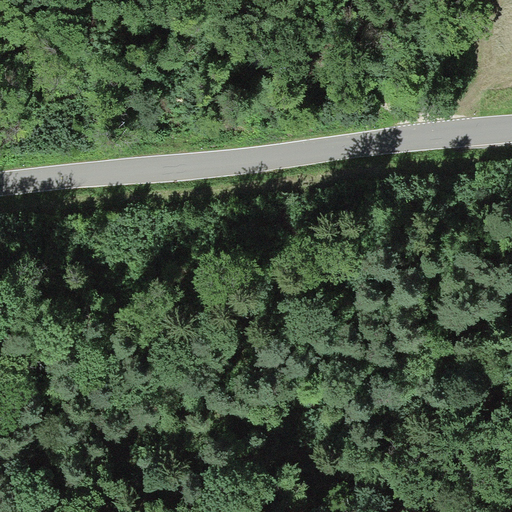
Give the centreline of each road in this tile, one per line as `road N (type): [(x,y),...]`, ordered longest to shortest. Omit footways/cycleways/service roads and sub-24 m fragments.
road 1 (tertiary): [(0,186),(511,132)]
road 2 (track): [(444,139),(197,12),(156,0)]
road 3 (track): [(511,385),(332,511)]
